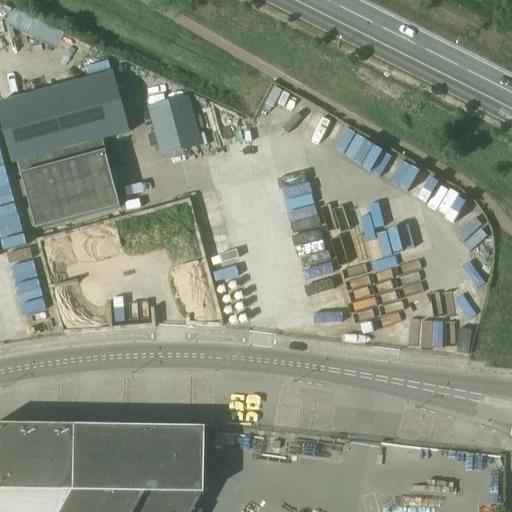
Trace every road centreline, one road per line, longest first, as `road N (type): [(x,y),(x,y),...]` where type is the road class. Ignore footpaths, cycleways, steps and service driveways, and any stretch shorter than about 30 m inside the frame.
road 1 (unclassified): [(422,385),(253,359),(144,355),(0,373)]
road 2 (unknown): [(272,362),(239,191),(246,166),(289,148),(317,154),(401,213),(415,228),(419,251)]
road 3 (tertiary): [(511,92),(328,0)]
road 4 (unknown): [(356,511),(361,376)]
